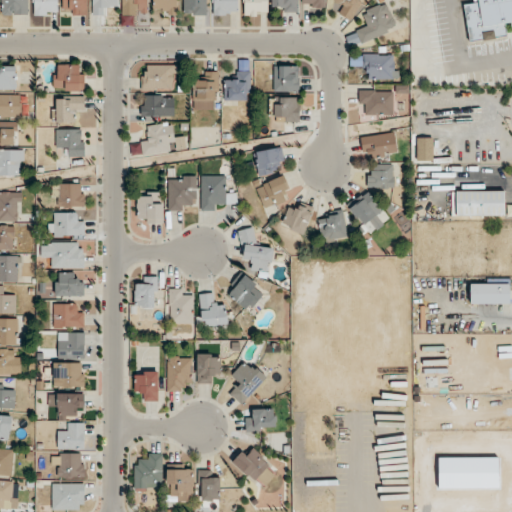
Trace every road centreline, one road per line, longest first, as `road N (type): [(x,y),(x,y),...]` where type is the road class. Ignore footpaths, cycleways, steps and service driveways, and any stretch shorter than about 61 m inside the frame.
road 1 (residential): [(115,511),(115,45)]
road 2 (residential): [(0,45),(325,45),(334,67),(327,168)]
